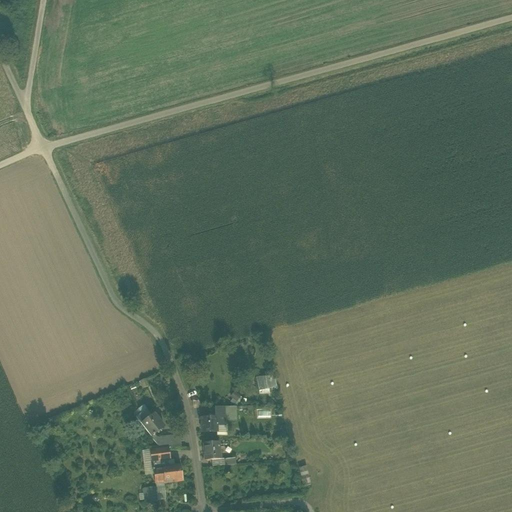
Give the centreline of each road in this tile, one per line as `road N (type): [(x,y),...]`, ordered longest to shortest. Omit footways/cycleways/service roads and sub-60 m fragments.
road 1 (unclassified): [(511,18),(42,147)]
road 2 (unclassified): [(42,147),(118,306),(159,337),(189,413),(200,511)]
